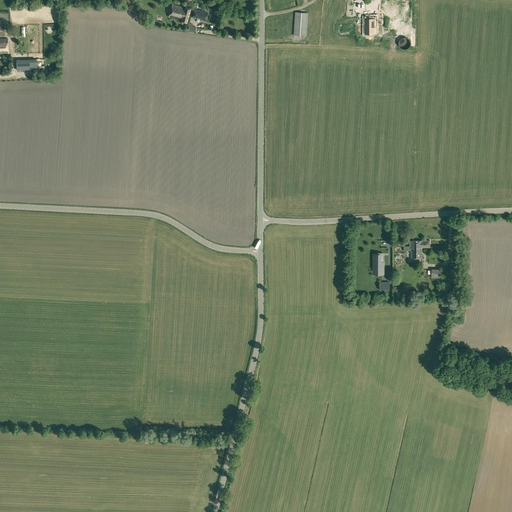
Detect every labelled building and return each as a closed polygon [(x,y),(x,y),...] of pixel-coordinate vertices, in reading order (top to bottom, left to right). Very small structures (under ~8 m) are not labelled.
[(189,16),(191,7),(185,6),(184,7),(178,5),(180,1),(176,0),(173,0),(172,4),(169,17),(180,20),(180,22),(187,23),(189,16)] [(381,34),(404,33),(403,3),(397,3),(397,0),(389,0),(390,4),(383,4),(383,7),(381,7),(381,34)] [(194,9),(192,17),(206,20),(208,12),(194,9)] [(294,35),(307,36),(308,13),(295,12),(294,35)] [(364,18),(364,31),(374,31),(374,20),(376,21),(376,16),(367,16),(367,18),(364,18)] [(0,38),(0,53),(8,53),(7,38),(0,38)] [(396,60),(395,60),(394,57),(388,58),(388,69),(397,69),(396,60)] [(16,59),(16,70),(37,69),(36,59),(16,59)] [(430,247),(430,240),(410,240),(410,246),(404,246),(404,250),(411,250),(411,258),(422,258),(422,247),(430,247)] [(374,263),(376,263),(376,272),(383,272),(383,274),(383,262),(383,263),(381,263),(381,259),(380,259),(380,255),(375,255),(375,259),(374,259),(374,263)] [(440,269),(432,269),(431,278),(439,278),(440,269)]
